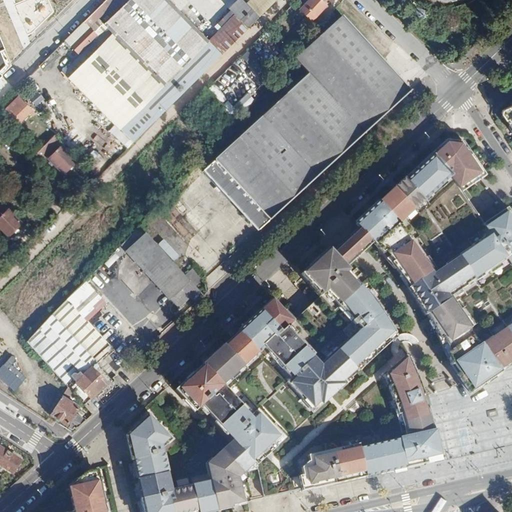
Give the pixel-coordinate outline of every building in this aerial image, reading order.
[(104,0),(66,38),(77,50),(96,33),(99,36),(63,71),(132,142),(275,0),(248,0),(246,3),(243,0),(235,0),(229,7),(235,14),(209,39),(169,0),(127,0),(105,23),(99,17),(116,0),(104,0)] [(309,0),(305,5),(303,3),(298,8),(306,15),(320,0),(309,0)] [(321,0),(320,0),(306,15),(312,21),(327,5),(321,0)] [(202,171),(257,230),(411,90),(342,15),(295,59),(308,72),(202,171)] [(0,42),(0,71),(9,63),(0,42)] [(219,92),(213,98),(236,121),(242,115),(219,92)] [(18,96),(1,113),(14,126),(31,109),(18,96)] [(511,105),(503,110),(502,114),(511,128),(511,105)] [(192,135),(201,144),(207,137),(198,129),(192,135)] [(446,138),(430,153),(450,174),(461,190),(486,173),(463,139),(446,138)] [(62,144),(48,157),(63,172),(76,158),(62,144)] [(430,153),(405,176),(423,197),(450,174),(430,153)] [(395,186),(414,206),(423,197),(405,176),(395,186)] [(395,186),(379,199),(399,220),(414,206),(395,186)] [(373,241),(375,243),(399,220),(379,199),(356,223),(358,225),(373,241)] [(182,234),(195,225),(203,236),(207,233),(187,203),(169,215),(182,234)] [(484,221),(490,231),(507,256),(511,263),(511,211),(508,205),(484,221)] [(7,208),(0,214),(0,227),(7,234),(20,221),(7,208)] [(375,243),(405,286),(432,268),(399,220),(375,243)] [(333,249),(348,265),(373,241),(358,225),(333,249)] [(457,253),(474,278),(507,256),(490,231),(457,253)] [(326,290),(338,303),(359,282),(348,268),(350,267),(348,265),(334,250),(333,249),(330,245),(302,271),(322,293),(326,290)] [(424,313),(427,311),(450,296),(450,295),(474,278),(457,253),(433,269),(432,268),(405,286),(424,313)] [(199,279),(190,269),(183,275),(193,285),(199,279)] [(183,275),(178,270),(157,290),(175,308),(187,298),(192,303),(202,294),(193,285),(183,275)] [(356,328),(336,348),(353,367),(394,329),(390,323),(384,314),(377,303),(371,295),(363,285),(359,282),(338,303),(346,314),(353,322),(356,328)] [(271,296),(260,307),(280,328),(285,323),(291,318),(271,296)] [(427,311),(443,351),(471,331),(473,330),(450,296),(427,311)] [(65,301),(49,316),(95,363),(111,347),(65,301)] [(238,329),(257,350),(262,345),(280,328),(260,307),(237,328),(238,329)] [(95,363),(49,316),(38,328),(96,392),(105,384),(90,369),(95,363)] [(303,343),(285,323),(280,328),(262,345),(280,365),(303,343)] [(511,360),(511,334),(506,325),(483,341),(501,368),(511,360)] [(96,392),(38,328),(25,342),(64,384),(72,378),(90,398),(96,392)] [(223,342),(243,363),(257,350),(238,329),(223,342)] [(503,370),(501,368),(483,341),(481,339),(478,341),(471,331),(443,351),(446,358),(449,358),(449,362),(450,366),(455,373),(454,374),(461,384),(468,394),(503,370)] [(223,342),(202,361),(222,383),(243,363),(223,342)] [(313,353),(303,343),(280,365),(289,375),(291,373),(313,353)] [(313,353),(291,373),(293,375),(287,380),(311,406),(317,401),(319,403),(344,380),(343,379),(355,368),(353,367),(336,348),(321,361),(313,353)] [(413,365),(406,352),(384,371),(388,379),(393,389),(396,398),(400,408),(402,418),(406,432),(434,426),(428,406),(425,395),(419,379),(413,365)] [(196,406),(199,404),(222,383),(202,361),(176,384),(196,406)] [(26,378),(5,362),(0,368),(0,379),(14,391),(26,378)] [(199,404),(217,424),(240,403),(222,383),(199,404)] [(72,427),(85,407),(65,395),(52,414),(72,427)] [(240,403),(217,424),(231,438),(251,460),(279,434),(257,410),(251,415),(240,403)] [(134,461),(138,477),(167,470),(162,449),(172,440),(149,415),(126,436),(132,461),(134,461)] [(397,435),(397,436),(404,469),(444,460),(436,425),(434,426),(406,432),(397,435)] [(397,436),(357,445),(367,478),(404,469),(397,436)] [(209,478),(216,511),(244,504),(238,475),(246,468),(255,466),(255,464),(253,462),(251,460),(231,438),(220,448),(205,461),(209,478)] [(357,441),(315,451),(309,452),(312,463),(303,465),(304,472),(297,473),(301,492),(302,493),(367,478),(357,445),(357,441)] [(0,465),(12,473),(20,461),(0,448),(0,465)] [(138,477),(143,499),(168,488),(167,487),(170,486),(167,470),(138,477)] [(96,471),(85,473),(71,486),(73,498),(71,498),(74,511),(107,511),(101,484),(99,484),(96,471)] [(211,511),(216,511),(209,478),(190,482),(196,511),(211,511)] [(196,511),(190,482),(170,486),(167,487),(168,488),(172,511),(196,511)] [(172,511),(168,488),(143,499),(140,499),(142,511),(172,511)]
